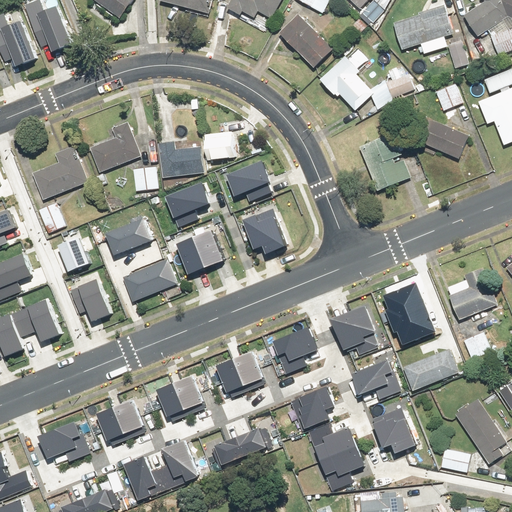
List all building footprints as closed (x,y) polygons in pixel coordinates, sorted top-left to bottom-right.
[(44,0),(26,0),(25,1),(43,45),(55,40),(60,51),(80,43),(63,3),(48,9),(44,0)] [(94,0),(123,19),(135,0),(94,0)] [(215,0),(163,0),(163,2),(212,14),(215,0)] [(284,0),(235,0),(230,10),(243,17),(245,13),(257,19),(261,12),(274,19),(284,0)] [(330,0),(298,0),(323,13),(330,0)] [(391,0),(374,0),(383,8),(391,0)] [(511,0),(485,0),(488,1),(466,16),(481,37),(511,17),(511,0)] [(383,12),(372,3),(361,15),(371,25),(383,12)] [(7,12),(0,15),(0,51),(6,67),(19,62),(22,71),(44,63),(27,19),(12,25),(7,12)] [(423,15),(396,23),(405,50),(455,35),(448,13),(425,20),(423,15)] [(335,48),(301,15),(283,33),(317,67),(335,48)] [(463,39),(448,42),(455,70),(469,67),(463,39)] [(348,56),(323,80),(338,96),(340,93),(358,112),(377,94),(359,75),(362,72),(348,56)] [(457,84),(436,92),(443,111),(465,103),(457,84)] [(511,89),(480,103),(489,125),(497,122),(507,145),(511,143),(511,89)] [(427,118),(417,141),(462,159),(472,136),(427,118)] [(93,149),(103,173),(145,157),(131,123),(115,129),(119,139),(93,149)] [(395,135),(363,148),(381,191),(414,178),(406,160),(398,164),(395,159),(404,155),(395,135)] [(176,137),(160,138),(162,172),(204,170),(203,144),(177,145),(176,137)] [(36,174),(46,200),(92,182),(77,146),(57,154),(61,164),(36,174)] [(264,163),(229,176),(236,196),(247,192),(250,201),(275,192),(264,163)] [(156,166),(134,169),(137,192),(159,189),(156,166)] [(200,184),(166,198),(178,229),(201,221),(197,209),(208,205),(200,184)] [(280,202),(243,215),(257,255),(295,242),(280,202)] [(56,206),(43,210),(50,229),(62,224),(56,206)] [(13,212),(0,217),(0,245),(9,242),(6,234),(20,229),(13,212)] [(153,216),(109,231),(116,252),(160,237),(153,216)] [(220,225),(183,242),(198,275),(235,258),(220,225)] [(85,237),(63,246),(72,269),(94,260),(85,237)] [(46,246),(35,250),(44,275),(56,271),(46,246)] [(27,257),(0,266),(0,291),(2,298),(24,290),(22,283),(35,278),(27,257)] [(171,261),(127,276),(134,297),(179,282),(171,261)] [(472,287),(452,296),(462,319),(500,303),(484,267),(466,274),(472,287)] [(99,276),(71,288),(84,320),(113,308),(99,276)] [(404,327),(409,340),(434,331),(416,284),(390,294),(396,308),(392,310),(399,329),(404,327)] [(62,331),(48,298),(20,309),(30,334),(38,331),(42,339),(62,331)] [(345,354),(357,349),(359,355),(380,347),(365,308),(332,321),(345,354)] [(20,309),(0,317),(0,340),(6,354),(25,346),(22,337),(30,334),(20,309)] [(310,331),(274,342),(283,369),(306,362),(304,353),(316,350),(310,331)] [(486,331),(465,339),(475,366),(496,358),(486,331)] [(406,364),(416,388),(462,369),(453,346),(406,364)] [(222,363),(233,393),(270,379),(259,350),(222,363)] [(386,361),(350,374),(357,395),(375,389),(379,400),(402,392),(394,371),(390,372),(386,361)] [(202,402),(192,377),(156,391),(166,417),(202,402)] [(511,380),(498,392),(511,408),(511,380)] [(331,384),(290,398),(300,427),(330,417),(327,408),(338,405),(331,384)] [(97,414),(108,439),(148,422),(138,397),(97,414)] [(479,399),(457,414),(492,464),(506,454),(503,449),(510,444),(479,399)] [(402,407),(371,419),(382,446),(391,443),(395,452),(417,444),(402,407)] [(286,412),(272,414),(276,436),(290,434),(286,412)] [(312,428),(323,458),(363,443),(357,425),(338,431),(334,420),(312,428)] [(39,436),(47,457),(65,450),(69,461),(92,453),(85,433),(79,435),(75,423),(39,436)] [(273,442),(265,423),(242,433),(250,451),(273,442)] [(250,451),(242,433),(219,443),(227,461),(250,451)] [(195,439),(171,447),(182,480),(206,472),(195,439)] [(363,443),(323,458),(334,488),(358,479),(354,468),(370,463),(363,443)] [(471,454),(445,449),(441,466),(468,472),(471,454)] [(153,453),(121,465),(134,499),(174,484),(166,463),(158,466),(153,453)] [(0,455),(0,496),(31,484),(26,470),(12,475),(4,454),(0,455)] [(114,491),(66,508),(67,511),(104,511),(119,507),(114,491)] [(383,498),(363,501),(364,511),(412,511),(407,511),(405,495),(398,496),(398,491),(383,493),(383,498)] [(0,511),(23,511),(19,502),(0,509),(0,511)]
